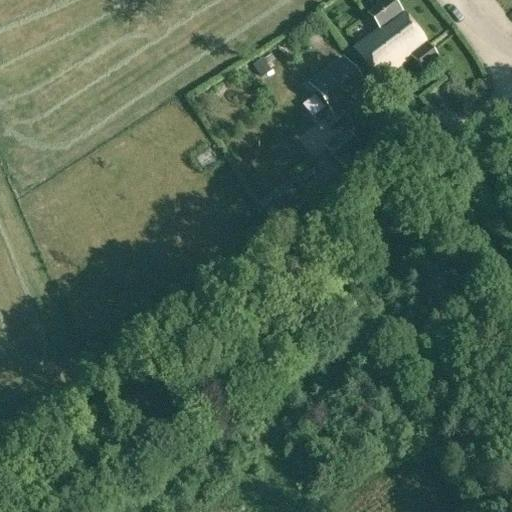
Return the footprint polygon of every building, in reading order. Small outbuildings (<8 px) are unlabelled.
[(359,70),(363,74),(368,70),(379,85),(411,60),(423,76),(439,63),(390,0),(389,0),(367,17),(379,32),(353,51),(365,66),(359,70)] [(357,78),(363,74),(359,70),(354,74),(343,60),(308,87),(333,119),(368,92),(357,78)] [(253,67),(261,79),(270,73),(262,61),(253,67)] [(417,145),(440,127),(431,115),(407,133),(417,145)] [(325,149),(340,167),(362,150),(346,132),(325,149)] [(273,215),(297,197),(288,184),(264,203),(273,215)]
